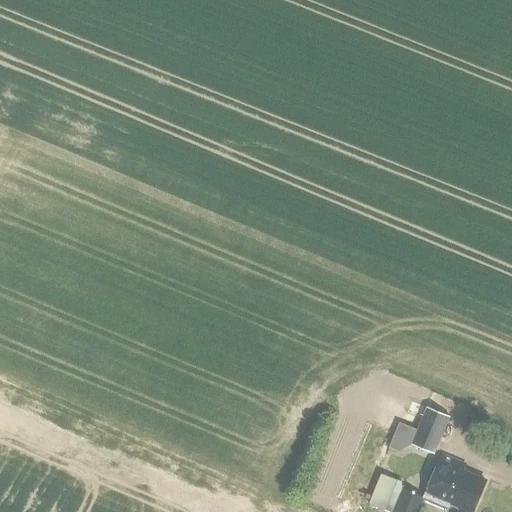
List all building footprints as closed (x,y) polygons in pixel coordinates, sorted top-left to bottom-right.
[(432,447),(447,410),(426,401),(417,423),(410,438),(432,447)] [(410,438),(417,423),(399,416),(389,440),(397,444),(410,438)] [(472,506),(486,471),(463,462),(464,460),(438,449),(421,492),(446,502),(448,497),(472,506)] [(390,505),(401,480),(379,470),(368,496),(390,505)] [(406,511),(410,511),(421,488),(401,480),(390,505),(406,511)]
